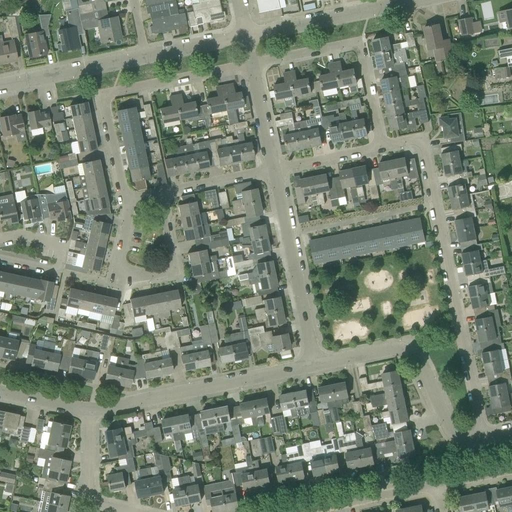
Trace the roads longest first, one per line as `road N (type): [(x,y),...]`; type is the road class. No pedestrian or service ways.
road 1 (residential): [(124,200),(102,95),(252,63)]
road 2 (residential): [(483,438),(438,207)]
road 3 (residential): [(88,410),(314,365)]
road 4 (residential): [(314,365),(408,350),(448,428),(483,438)]
road 5 (residential): [(381,146),(359,41),(252,63)]
road 6 (residential): [(124,200),(117,270),(156,276),(174,272),(158,193)]
road 7 (residential): [(246,35),(422,0)]
road 8 (residential): [(287,235),(438,207)]
road 9 (residential): [(0,87),(145,56)]
road 10 (residential): [(302,511),(437,484)]
road 11 (residential): [(314,365),(287,235)]
road 12 (residential): [(0,256),(57,269),(62,245),(17,235)]
road 13 (residential): [(88,410),(88,490),(101,507),(122,511)]
